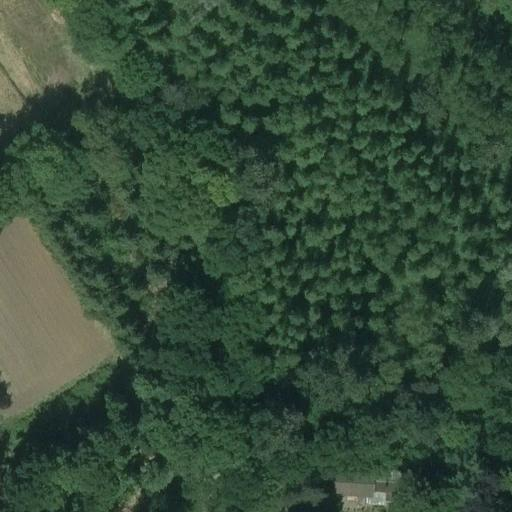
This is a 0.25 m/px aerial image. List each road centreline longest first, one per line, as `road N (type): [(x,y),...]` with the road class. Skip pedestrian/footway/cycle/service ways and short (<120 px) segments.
road 1 (track): [(215,511),(217,358),(200,161),(185,138),(167,64),(172,0)]
road 2 (track): [(0,506),(149,390),(217,358)]
road 3 (track): [(185,138),(0,199)]
